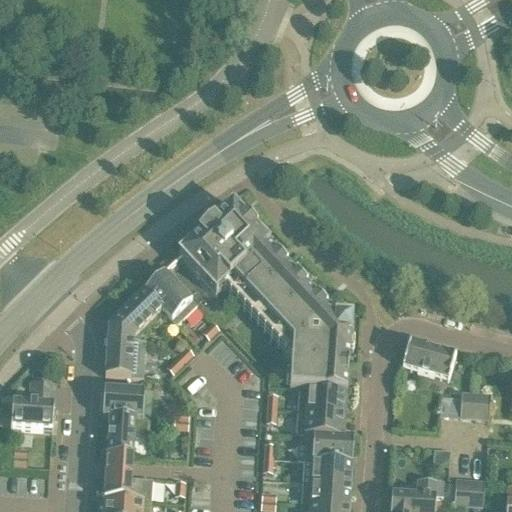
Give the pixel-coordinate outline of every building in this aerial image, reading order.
[(291,363),(289,393),(346,396),(349,351),(343,350),(344,343),(350,343),(350,340),(352,323),(335,322),(268,250),(269,249),(254,233),(257,231),(250,223),(247,226),(232,210),(213,227),(197,242),(178,260),(215,300),(233,283),(299,354),(312,355),(311,364),(291,363)] [(163,277),(144,296),(162,315),(176,330),(196,310),(163,277)] [(108,330),(108,331),(133,343),(133,342),(162,315),(144,296),(108,330)] [(212,328),(202,338),(208,344),(218,334),(212,328)] [(133,343),(108,331),(105,381),(131,383),(133,343)] [(402,372),(448,385),(455,360),(439,355),(439,354),(426,350),(425,351),(409,346),(402,372)] [(187,353),(177,363),(183,369),(193,359),(187,353)] [(183,369),(177,363),(167,373),(173,379),(183,369)] [(104,393),(102,421),(149,424),(151,396),(104,393)] [(299,394),(297,416),(345,420),(346,396),(289,393),(299,394)] [(460,422),(474,423),(476,399),(461,398),(460,422)] [(476,399),(474,423),(488,424),(490,399),(476,399)] [(268,400),(267,415),(276,415),(277,401),(268,400)] [(11,433),(52,436),(53,411),(12,409),(11,433)] [(276,415),(267,415),(266,428),(275,429),(276,415)] [(296,439),(297,439),(353,443),(353,442),(343,441),(345,420),(297,416),(296,439)] [(175,417),(174,426),(188,427),(189,418),(175,417)] [(108,444),(106,462),(132,464),(134,441),(148,441),(149,424),(102,421),(109,421),(108,444)] [(188,427),(174,426),(174,434),(188,435),(188,427)] [(305,453),(304,466),(351,469),(353,443),(297,439),(296,452),(305,453)] [(265,449),(264,464),(272,465),(273,450),(265,449)] [(449,469),(450,453),(437,452),(436,469),(449,469)] [(27,455),(14,454),(13,470),(26,471),(27,455)] [(106,462),(104,504),(151,507),(152,484),(131,483),(132,464),(106,462)] [(272,465),(264,464),(263,477),(271,478),(272,465)] [(304,466),(303,488),(350,491),(351,469),(304,466)] [(391,498),(390,511),(434,511),(435,501),(442,501),(443,486),(436,486),(417,484),(416,500),(391,498)] [(454,509),(468,510),(470,486),(455,485),(454,509)] [(470,486),(468,510),(482,511),(484,487),(470,486)] [(175,501),(183,502),(184,488),(176,487),(175,501)] [(303,488),(301,509),(344,511),(348,511),(350,491),(303,488)] [(260,511),(274,511),(276,499),(262,498),(260,511)]
